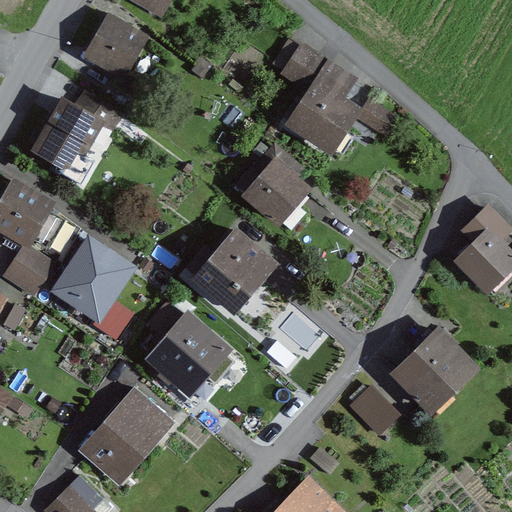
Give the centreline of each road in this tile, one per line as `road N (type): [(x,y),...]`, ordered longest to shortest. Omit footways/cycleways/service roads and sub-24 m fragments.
road 1 (residential): [(220,511),(375,342),(469,155)]
road 2 (residential): [(469,155),(292,0)]
road 3 (unclassified): [(0,126),(70,0)]
